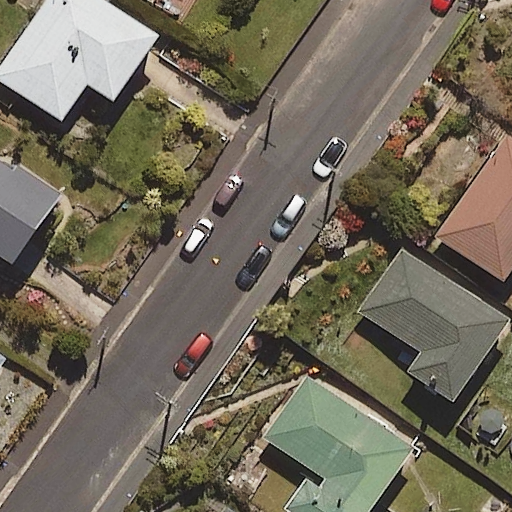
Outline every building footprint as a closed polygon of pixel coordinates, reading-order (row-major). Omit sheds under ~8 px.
[(167,58),(87,0),(55,0),(0,75),(0,87),(67,137),(93,101),(121,121),(167,58)] [(511,134),(506,130),(437,232),(501,276),(511,259),(511,134)] [(70,222),(0,172),(0,280),(19,294),(70,222)] [(507,313),(402,245),(360,308),(420,347),(406,368),(452,398),(507,313)] [(0,394),(13,376),(0,367),(0,394)] [(364,511),(411,447),(308,374),(265,435),(311,467),(285,504),(296,511),(364,511)] [(234,511),(221,503),(214,511),(234,511)]
